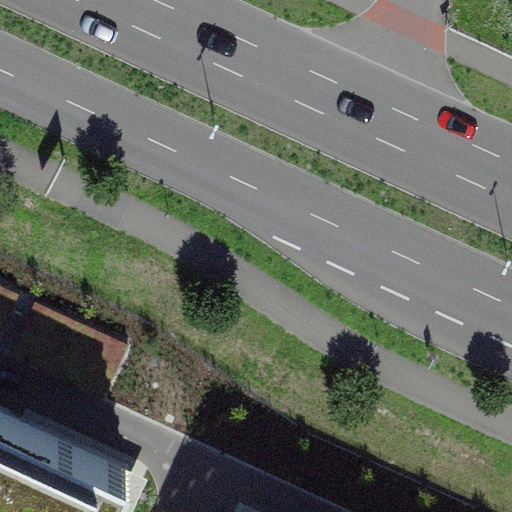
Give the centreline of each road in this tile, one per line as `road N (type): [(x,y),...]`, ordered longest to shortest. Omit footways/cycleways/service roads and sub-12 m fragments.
road 1 (primary): [(0,69),(511,304)]
road 2 (primary): [(511,181),(118,0)]
